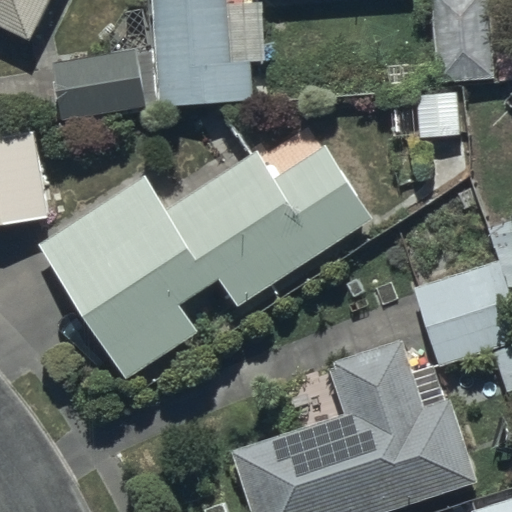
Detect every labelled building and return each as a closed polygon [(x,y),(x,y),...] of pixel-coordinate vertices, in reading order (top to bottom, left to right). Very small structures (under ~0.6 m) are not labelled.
[(47,0),(0,0),(0,11),(34,28),(47,0)] [(155,0),(162,96),(258,90),(255,46),(233,48),(229,0),(155,0)] [(435,0),(437,73),(492,71),(488,0),(435,0)] [(511,42),(500,43),(501,74),(511,73),(511,42)] [(139,47),(56,57),(64,117),(147,106),(139,47)] [(0,217),(49,213),(40,122),(0,125),(0,217)] [(151,164),(41,232),(128,367),(199,322),(181,293),(222,267),(240,295),(376,208),(329,134),(278,167),(262,141),(173,198),(151,164)] [(511,275),(504,252),(413,281),(443,359),(495,342),(510,386),(511,385),(511,275)] [(359,511),(484,473),(453,376),(443,380),(437,357),(419,360),(408,327),(331,351),(347,401),(234,439),(255,511),(359,511)] [(511,511),(511,490),(472,503),(474,511),(511,511)]
